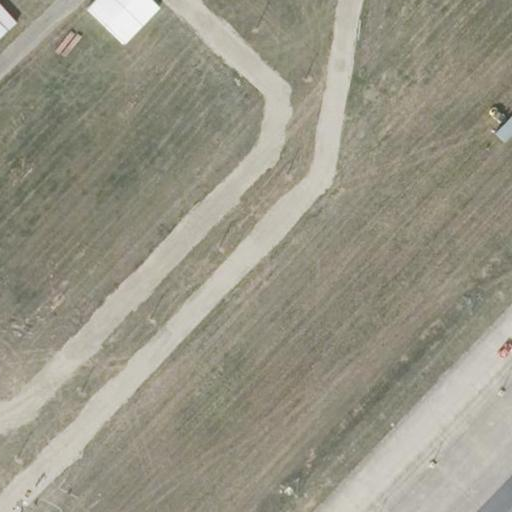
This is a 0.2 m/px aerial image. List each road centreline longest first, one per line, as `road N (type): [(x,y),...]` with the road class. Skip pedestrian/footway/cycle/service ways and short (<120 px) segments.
road 1 (track): [(1,511),(321,178),(348,0)]
road 2 (track): [(188,0),(277,83),(279,136),(16,422),(0,424)]
